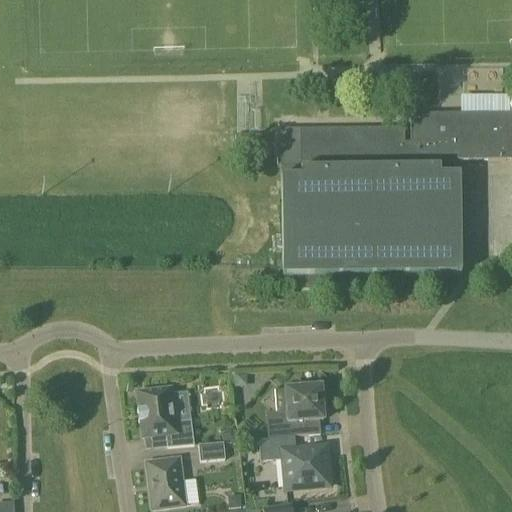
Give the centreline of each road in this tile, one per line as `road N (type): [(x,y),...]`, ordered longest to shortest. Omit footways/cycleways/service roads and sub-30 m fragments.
road 1 (residential): [(107,346),(362,342)]
road 2 (residential): [(378,511),(362,342)]
road 3 (residential): [(128,511),(107,346)]
road 4 (residential): [(27,511),(24,350)]
road 5 (residential): [(362,342),(511,340)]
